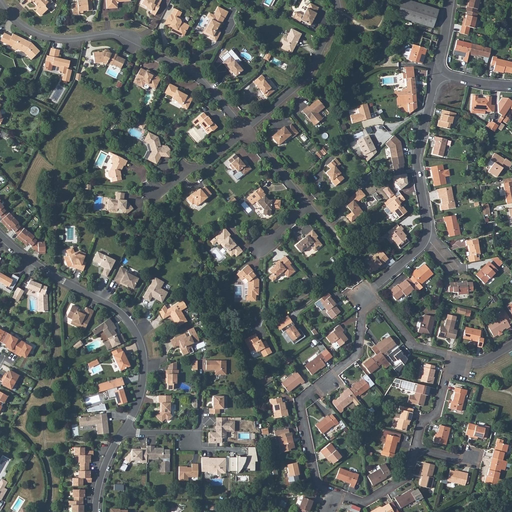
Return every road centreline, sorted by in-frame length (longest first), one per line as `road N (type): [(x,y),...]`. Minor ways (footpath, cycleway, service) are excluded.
road 1 (residential): [(0,0),(38,33),(117,34),(148,50),(201,79),(244,130)]
road 2 (residential): [(0,235),(117,310),(134,330),(142,383),(123,430)]
road 3 (residential): [(364,297),(357,356),(298,402),(316,488),(335,495)]
road 4 (residential): [(442,69),(416,158),(426,239)]
road 5 (residential): [(336,0),(337,17),(303,79),(244,130)]
road 6 (unknown): [(375,288),(345,270),(255,325)]
